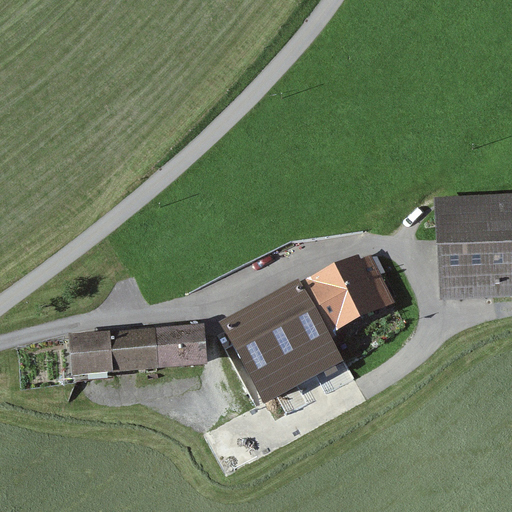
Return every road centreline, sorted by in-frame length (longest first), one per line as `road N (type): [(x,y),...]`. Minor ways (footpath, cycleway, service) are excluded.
road 1 (unclassified): [(0,310),(234,121),(332,0)]
road 2 (track): [(414,228),(213,312),(91,321),(0,344)]
